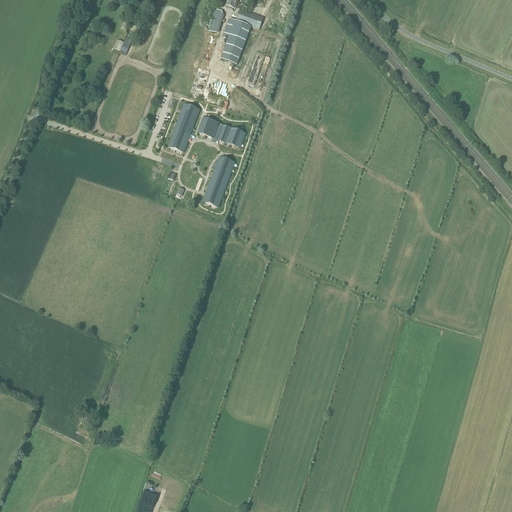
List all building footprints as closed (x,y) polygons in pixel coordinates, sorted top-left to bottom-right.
[(228,0),(226,6),(235,9),(238,0),(239,0),(242,1),(242,0),(228,0)] [(240,10),(236,22),(259,30),(263,19),(240,10)] [(237,66),(251,27),(229,19),(223,37),(228,39),(221,60),(237,66)] [(124,43),(121,51),(126,54),(131,42),(132,40),(126,37),(124,43)] [(120,51),(123,42),(117,40),(114,49),(120,51)] [(190,133),(199,111),(185,106),(183,112),(182,112),(173,136),(169,148),(183,153),(187,142),(186,142),(187,140),(190,133)] [(234,130),(206,120),(205,121),(203,120),(200,127),(201,128),(199,134),(211,138),(212,137),(218,139),(217,141),(231,146),(232,146),(240,149),(245,135),(238,132),(238,133),(234,132),(234,130)] [(233,163),(223,160),(222,164),(218,163),(206,196),(204,203),(218,208),(233,168),(231,168),(233,163)] [(94,414),(92,412),(89,411),(85,411),(81,425),(84,428),(87,429),(90,429),(94,414)]
